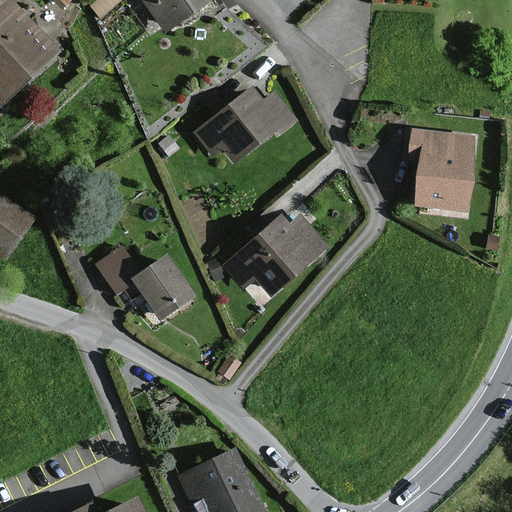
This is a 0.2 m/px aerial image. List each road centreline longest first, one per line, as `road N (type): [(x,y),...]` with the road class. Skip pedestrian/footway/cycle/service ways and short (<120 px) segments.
road 1 (residential): [(249,0),(292,55),(375,219),(223,411)]
road 2 (tertiary): [(0,300),(133,353),(223,411)]
road 3 (secondary): [(401,511),(454,464),(511,376)]
road 4 (tertiary): [(223,411),(328,511)]
